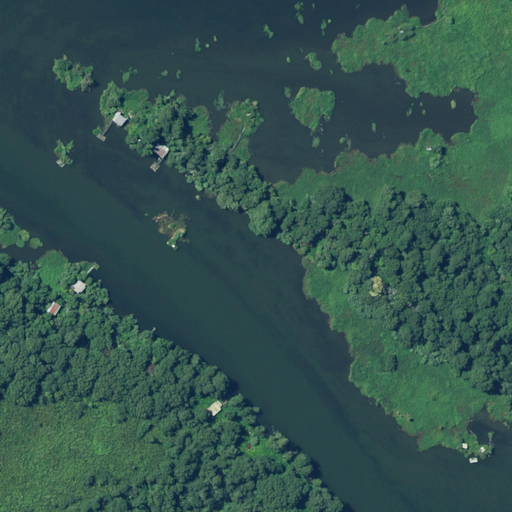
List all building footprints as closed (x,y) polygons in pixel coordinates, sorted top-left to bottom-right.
[(128,120),(118,112),(112,119),(122,128),(128,120)] [(169,150),(160,142),(152,150),(161,158),(169,150)] [(74,286),(76,288),(74,290),(79,293),(80,291),(82,292),(86,284),(78,279),(74,286)] [(53,304),(48,311),(57,316),(61,309),(53,304)] [(215,403),(208,409),(214,416),(221,410),(215,403)]
